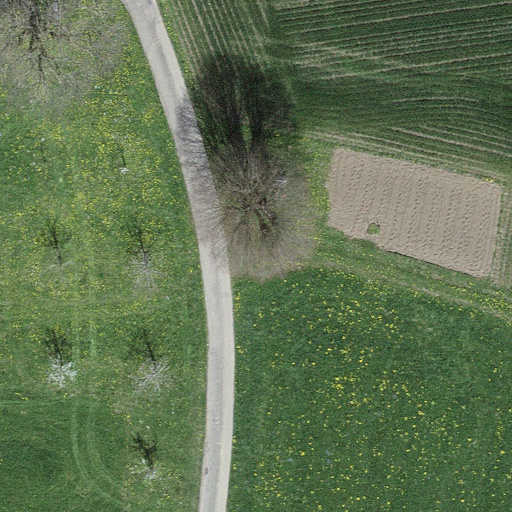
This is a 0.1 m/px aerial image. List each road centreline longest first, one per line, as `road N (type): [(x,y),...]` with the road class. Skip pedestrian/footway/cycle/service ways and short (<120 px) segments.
road 1 (track): [(211,511),(221,395),(209,228),(511,311)]
road 2 (unclassified): [(209,228),(202,180),(142,0)]
